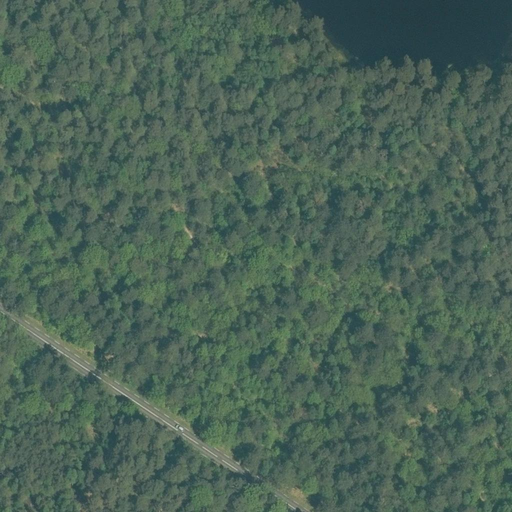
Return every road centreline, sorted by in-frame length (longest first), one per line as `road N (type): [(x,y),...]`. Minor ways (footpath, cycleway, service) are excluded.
road 1 (unknown): [(149,0),(170,55),(169,197),(188,233),(241,261),(285,271),(351,310),(332,331),(317,389),(272,482)]
road 2 (primary): [(297,511),(0,312)]
